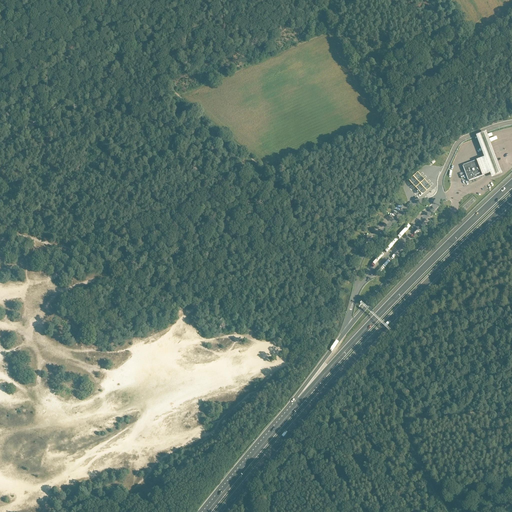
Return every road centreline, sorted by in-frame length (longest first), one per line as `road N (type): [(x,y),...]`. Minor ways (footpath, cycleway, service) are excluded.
road 1 (motorway): [(222,511),(376,335),(511,203)]
road 2 (motorway): [(511,185),(290,412)]
road 3 (track): [(274,172),(385,128),(485,50)]
road 4 (unknown): [(446,511),(405,420),(511,413)]
road 5 (track): [(0,142),(136,45)]
road 6 (track): [(236,140),(274,172),(318,269)]
road 7 (track): [(318,269),(299,284),(216,299),(187,314)]
road 8 (motorway): [(290,412),(206,511)]
road 9 (track): [(136,45),(222,131)]
